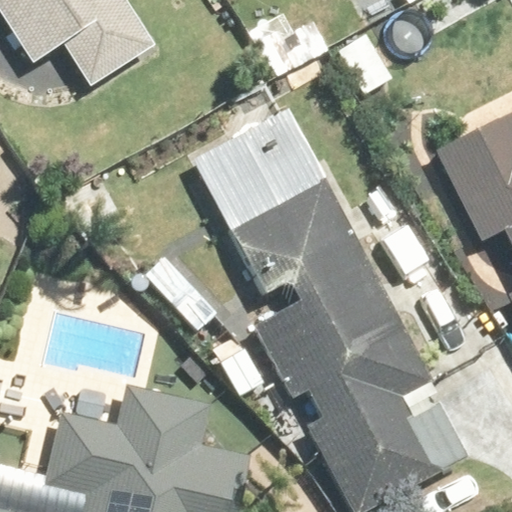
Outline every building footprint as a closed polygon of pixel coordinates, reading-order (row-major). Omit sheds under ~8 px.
[(0,0),(0,35),(22,68),(45,52),(74,97),(146,49),(113,0),(0,0)] [(284,431),(326,511),(375,511),(440,478),(402,405),(436,388),(287,104),(181,159),(251,292),(268,283),(283,311),(241,333),(279,406),(293,399),(304,420),(284,431)] [(511,294),(502,299),(511,320),(511,141),(508,144),(497,120),(420,156),(464,248),(493,235),(511,274),(511,294)] [(168,251),(134,288),(188,337),(222,300),(168,251)] [(221,511),(232,468),(179,456),(188,415),(116,398),(108,430),(50,416),(32,495),(68,503),(65,511),(221,511)]
